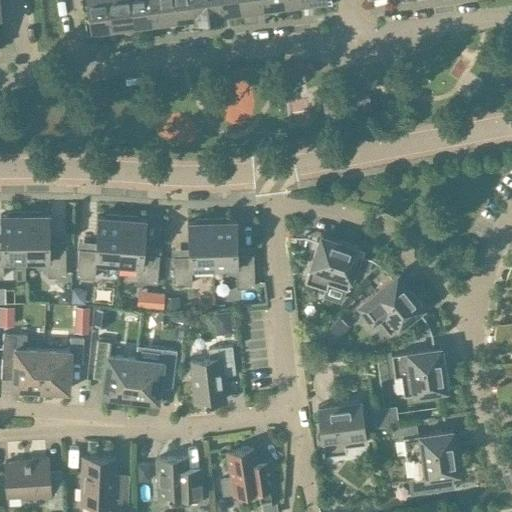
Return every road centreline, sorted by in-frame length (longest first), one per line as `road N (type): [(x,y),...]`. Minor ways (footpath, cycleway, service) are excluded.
road 1 (residential): [(81,66),(351,32)]
road 2 (residential): [(0,168),(180,177),(267,170)]
road 3 (residential): [(267,170),(511,123)]
road 4 (residential): [(468,320),(429,270),(380,229),(344,213),(272,205)]
road 5 (residential): [(272,205),(289,412)]
road 6 (residential): [(0,409),(170,427)]
road 7 (residential): [(0,435),(170,427)]
road 8 (residential): [(351,32),(511,12)]
road 9 (residential): [(468,320),(478,396),(505,474)]
road 10 (residential): [(170,427),(289,412)]
